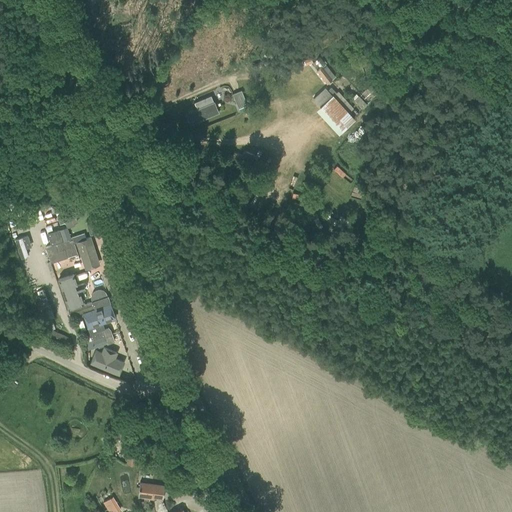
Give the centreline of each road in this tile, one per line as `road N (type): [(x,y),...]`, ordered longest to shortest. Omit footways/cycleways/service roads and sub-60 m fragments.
road 1 (tertiary): [(171,382),(122,249),(54,0)]
road 2 (unclassified): [(171,382),(117,386),(0,332)]
road 3 (tertiary): [(235,511),(171,382)]
